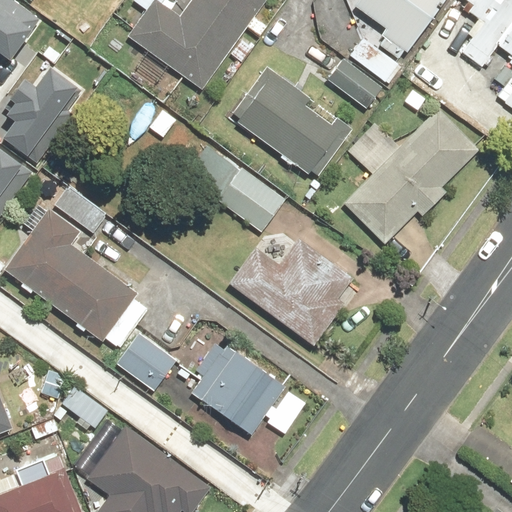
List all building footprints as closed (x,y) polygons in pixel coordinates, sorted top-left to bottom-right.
[(17,0),(0,0),(0,50),(6,55),(37,14),(17,0)] [(127,39),(203,92),(228,56),(241,65),(252,47),(240,39),(245,31),(258,40),(269,25),(255,16),(266,0),(193,0),(180,20),(160,7),(165,0),(136,0),(134,3),(146,11),(127,39)] [(440,0),(357,0),(351,8),(382,31),(373,42),(396,60),(440,0)] [(511,8),(511,0),(461,0),(436,36),(474,63),(486,46),(511,8)] [(511,8),(486,46),(511,64),(486,97),(511,116),(511,8)] [(400,67),(361,40),(348,59),(387,86),(400,67)] [(107,68),(89,55),(72,77),(90,90),(107,68)] [(379,90),(338,60),(327,76),(368,106),(379,90)] [(18,114),(4,134),(33,155),(82,86),(50,64),(38,81),(26,72),(11,93),(18,97),(10,108),(18,114)] [(262,68),(226,116),(314,180),(349,131),(262,68)] [(435,112),(398,148),(373,122),(344,151),(369,176),(341,203),(383,246),(416,213),(420,217),(443,195),(437,189),(475,152),(435,112)] [(215,169),(202,188),(260,232),(284,200),(206,143),(197,156),(215,169)] [(0,208),(27,167),(0,149),(0,208)] [(105,216),(68,187),(50,209),(88,238),(105,216)] [(47,208),(1,270),(100,344),(102,340),(114,349),(143,310),(129,300),(134,294),(71,247),(81,233),(47,208)] [(251,249),(224,285),(311,348),(357,285),(275,225),(255,252),(251,249)] [(137,326),(111,364),(156,394),(178,361),(147,341),(151,335),(137,326)] [(223,347),(189,395),(249,437),(282,389),(223,347)] [(303,404),(285,393),(265,425),(283,436),(303,404)] [(0,433),(9,430),(0,408),(0,433)] [(191,511),(208,489),(122,428),(110,445),(94,433),(69,468),(108,496),(95,511),(179,511),(180,511),(191,511)] [(77,511),(56,454),(0,474),(0,511),(77,511)]
